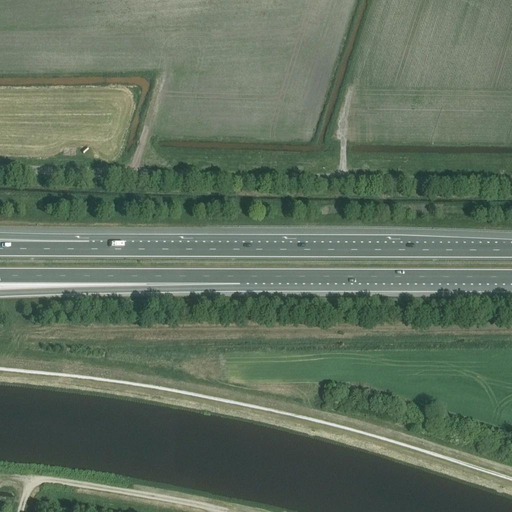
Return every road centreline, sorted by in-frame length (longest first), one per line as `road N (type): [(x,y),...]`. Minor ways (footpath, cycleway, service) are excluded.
road 1 (unclassified): [(0,161),(511,178)]
road 2 (motorway): [(511,249),(90,248)]
road 3 (motorway): [(244,276),(511,275)]
road 4 (motorway): [(0,294),(164,288),(244,276)]
road 5 (motorway): [(0,277),(244,276)]
